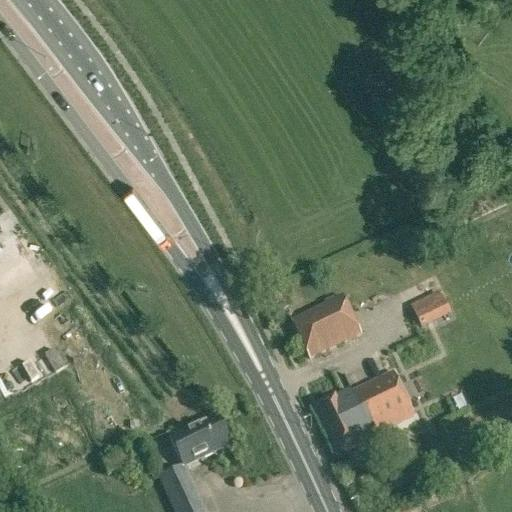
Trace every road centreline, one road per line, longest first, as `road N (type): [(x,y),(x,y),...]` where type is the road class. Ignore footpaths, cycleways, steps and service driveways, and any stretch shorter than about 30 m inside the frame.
road 1 (primary): [(262,374),(167,178),(106,86),(34,0)]
road 2 (primary): [(0,26),(262,374)]
road 3 (primary): [(327,511),(262,374)]
